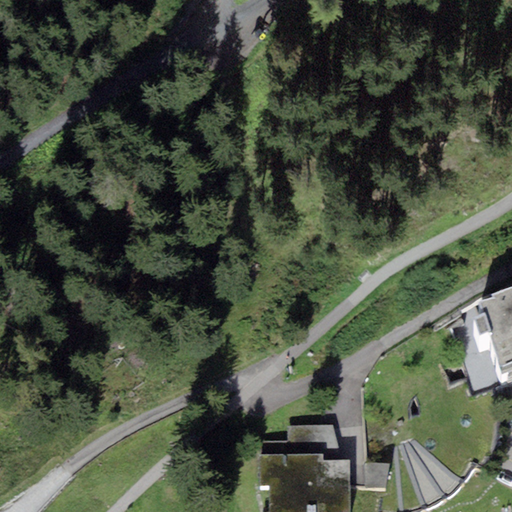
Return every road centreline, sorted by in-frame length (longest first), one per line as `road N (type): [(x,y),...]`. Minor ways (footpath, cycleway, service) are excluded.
road 1 (track): [(0,151),(260,0)]
road 2 (residential): [(511,274),(306,389),(247,390)]
